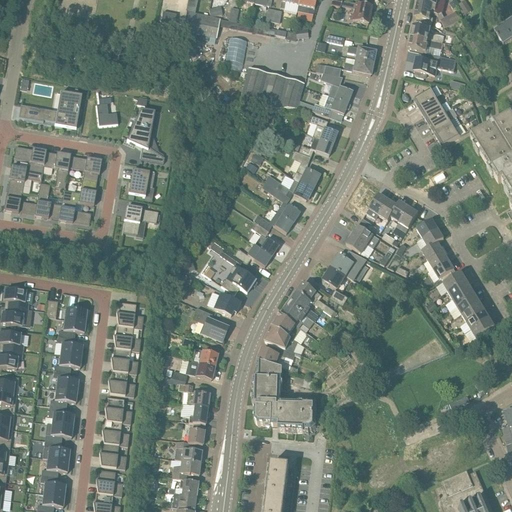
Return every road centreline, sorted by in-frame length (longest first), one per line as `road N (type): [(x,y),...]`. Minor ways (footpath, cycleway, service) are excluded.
road 1 (secondary): [(222,511),(250,344),(354,161)]
road 2 (residential): [(0,280),(104,296),(81,511)]
road 3 (residential): [(3,133),(104,151),(115,164),(99,240),(0,225)]
road 4 (secondary): [(354,161),(375,113),(402,0)]
road 5 (residential): [(3,133),(28,0)]
